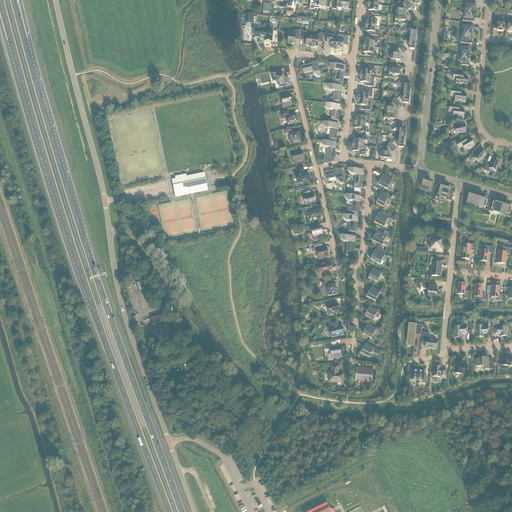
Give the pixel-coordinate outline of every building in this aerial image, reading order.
[(275,0),(275,2),(279,2),(278,8),(286,9),(286,5),(286,0),(275,0)] [(310,0),(310,10),(314,10),(314,9),(320,9),(320,0),(310,0)] [(320,0),(320,9),(325,10),(325,7),(326,7),(326,8),(329,8),(330,1),(326,1),(326,0),(320,0)] [(342,9),(343,0),(337,0),(337,2),(334,1),(333,9),(336,10),(336,8),(342,9)] [(343,0),(342,9),(348,9),(348,10),(351,10),(352,3),(349,3),(349,0),(343,0)] [(465,12),(473,13),(474,6),(475,7),(476,3),(464,2),(464,5),(465,5),(465,12)] [(378,12),(378,6),(367,5),(368,8),(368,11),(374,11),(374,15),(381,16),(381,12),(378,12)] [(395,15),(406,16),(407,12),(406,12),(406,11),(404,11),(404,10),(401,6),(399,7),(399,10),(396,10),(395,15)] [(472,19),(473,13),(465,12),(464,18),(462,18),(462,21),(474,23),(474,19),(472,19)] [(406,21),(406,16),(395,15),(394,24),(398,24),(399,26),(402,23),(403,21),(404,22),(405,21),(406,21)] [(365,26),(376,27),(377,21),(380,21),(380,18),(373,17),(373,20),(367,20),(366,23),(365,25),(365,26)] [(505,31),(506,22),(502,21),(501,21),(500,25),(497,25),(498,23),(494,23),(493,29),(497,30),(496,31),(503,32),(503,30),(505,31)] [(462,24),(461,27),(463,27),(462,34),(471,34),(471,28),(473,29),(473,25),(462,24)] [(256,29),(255,37),(262,38),(262,37),(264,37),(264,41),(265,41),(265,42),(270,43),(270,42),(271,42),(272,39),(273,31),(274,31),(274,30),(274,29),(274,28),(273,27),(273,26),(272,26),(271,25),(270,25),(268,25),(268,30),(262,30),(256,29)] [(375,33),(376,27),(365,26),(365,29),(366,29),(365,32),(372,32),(371,36),(378,36),(379,33),(375,33)] [(409,31),(406,34),(407,36),(406,39),(416,40),(417,35),(416,35),(416,30),(411,29),(411,31),(409,31)] [(298,39),(299,31),(296,30),(295,32),(293,31),(293,34),(288,34),(288,37),(286,37),(286,39),(286,41),(287,41),(287,44),(288,44),(290,45),(291,45),(293,45),(294,45),(295,38),(298,39)] [(311,48),(313,35),(307,34),(307,32),(303,31),(302,39),(306,40),(305,46),(308,46),(308,47),(311,48)] [(313,35),(311,48),(314,48),(314,47),(317,47),(318,41),(322,42),(323,34),(319,33),(318,36),(313,35)] [(460,40),(459,43),(471,44),(472,41),(470,41),(471,34),(462,34),(460,33),(460,40)] [(327,42),(326,45),(331,45),(330,49),(333,49),(333,50),(336,51),(337,40),(334,39),(334,36),(332,36),(332,35),(328,34),(327,42)] [(337,40),(336,51),(339,51),(339,50),(342,50),(343,45),(343,44),(347,44),(348,36),(344,36),(338,35),(337,40)] [(363,47),(374,48),(374,42),(378,42),(378,39),(371,38),(371,41),(364,41),(364,44),(363,46),(363,47)] [(403,39),(403,42),(404,44),(405,44),(408,47),(409,47),(409,49),(414,50),(415,44),(416,44),(416,40),(406,39),(403,39)] [(460,55),(468,56),(469,50),(471,50),(471,47),(459,45),(459,49),(461,49),(460,55)] [(373,54),(374,48),(363,47),(363,49),(363,53),(369,53),(369,57),(376,57),(376,54),(373,54)] [(399,54),(396,50),(395,51),(391,51),(390,60),(391,60),(391,61),(395,61),(395,60),(400,61),(400,60),(401,60),(402,56),(401,56),(401,55),(399,55),(399,54)] [(468,63),(468,56),(460,55),(460,56),(458,55),(457,61),(458,61),(457,65),(469,66),(469,63),(468,63)] [(318,67),(317,63),(301,66),(303,74),(313,72),(314,74),(315,75),(316,77),(318,77),(320,77),(320,79),(321,79),(318,67)] [(342,85),(345,66),(328,64),(329,64),(330,66),(331,68),(332,70),(334,70),(335,71),(336,70),(335,77),(332,77),(332,83),(342,85)] [(360,76),(370,78),(371,74),(374,74),(375,69),(368,68),(367,71),(361,71),(361,74),(360,73),(360,76)] [(394,70),(394,69),(390,68),(390,69),(389,69),(388,78),(391,78),(393,80),(397,77),(397,76),(399,76),(399,75),(400,75),(400,71),(399,71),(399,70),(394,70)] [(279,75),(278,72),(271,74),(273,81),(276,80),(277,84),(278,84),(279,87),(289,85),(287,78),(284,78),(283,75),(279,75)] [(467,85),(468,78),(463,78),(463,75),(453,73),(453,79),(457,80),(457,84),(467,85)] [(370,81),(370,78),(360,76),(359,77),(360,79),(360,82),(366,83),(366,86),(374,87),(374,84),(373,84),(373,81),(370,81)] [(401,93),(410,94),(411,90),(410,90),(410,84),(405,84),(405,85),(404,85),(400,88),(401,90),(401,93)] [(341,102),(342,86),(326,85),(327,85),(327,87),(328,89),(330,90),(332,91),(334,91),(333,98),(330,98),(330,102),(333,103),(333,101),(341,102)] [(357,100),(368,101),(368,97),(371,97),(372,91),(365,90),(365,94),(358,94),(358,97),(358,96),(357,99),(357,100)] [(465,103),(466,95),(461,94),(461,91),(451,90),(450,96),(455,96),(454,101),(465,103)] [(283,108),(290,106),(289,100),(290,99),(289,93),(281,94),(282,98),(280,98),(283,108)] [(410,99),(410,94),(401,93),(400,96),(399,98),(402,101),(403,101),(403,103),(408,104),(409,98),(410,99)] [(367,104),(368,101),(357,100),(357,102),(357,105),(360,106),(360,110),(370,111),(371,104),(367,104)] [(338,121),(340,105),(323,103),(323,104),(325,104),(325,106),(326,108),(328,109),(330,110),(332,110),(331,120),(338,121)] [(384,114),(395,115),(396,110),(395,110),(395,109),(393,109),(393,108),(390,104),(389,106),(385,105),(384,114)] [(463,118),(464,110),(459,110),(459,107),(449,106),(449,111),(453,112),(453,117),(463,118)] [(288,116),(287,112),(280,114),(281,120),(286,119),(287,124),(298,122),(296,114),(288,116)] [(354,122),(365,123),(368,124),(369,115),(363,114),(362,117),(356,116),(356,119),(355,119),(354,122)] [(395,119),(395,115),(384,114),(383,119),(387,119),(387,123),(388,124),(392,121),(392,120),(394,120),(394,119),(395,119)] [(336,140),(338,124),(321,122),(323,123),(323,125),(324,127),(326,128),(328,129),(330,129),(328,139),(335,140),(336,140)] [(365,129),(365,123),(354,122),(354,123),(355,125),(355,128),(361,129),(361,132),(367,133),(368,130),(365,129)] [(458,127),(458,123),(450,125),(451,131),(455,130),(456,135),(466,133),(464,126),(458,127)] [(395,137),(405,138),(406,134),(405,134),(405,128),(400,128),(400,130),(398,129),(395,132),(396,134),(395,137)] [(292,133),(291,130),(284,131),(285,135),(289,134),(291,144),(301,142),(299,132),(292,133)] [(363,147),(363,146),(363,141),(367,141),(367,138),(360,137),(360,140),(353,140),(353,143),(352,145),(363,147)] [(405,143),(405,138),(395,137),(396,137),(395,141),(394,142),(397,146),(398,146),(398,148),(403,148),(404,143),(405,143)] [(466,141),(465,139),(456,144),(458,149),(462,147),(465,151),(474,146),(470,139),(466,141)] [(334,162),(336,143),(335,143),(328,142),(319,141),(321,142),(321,144),(322,145),(324,147),(325,147),(328,147),(326,158),(324,157),(323,165),(334,162)] [(366,147),(363,146),(363,147),(352,145),(352,146),(352,148),(352,151),(358,152),(358,155),(365,156),(366,147)] [(298,152),(297,149),(286,151),(288,158),(292,157),(293,165),(304,162),(302,151),(298,152)] [(388,152),(385,149),(384,150),(380,149),(379,158),(380,158),(380,159),(384,160),(384,159),(389,159),(389,158),(391,159),(391,155),(390,155),(390,154),(388,154),(388,152)] [(479,163),(486,155),(480,150),(474,156),(472,154),(467,159),(471,163),(475,159),(479,163)] [(500,160),(494,158),(494,159),(493,158),(489,166),(486,165),(483,171),(488,173),(490,169),(496,172),(500,162),(499,161),(500,160)] [(304,175),(303,172),(303,168),(296,169),(297,173),(298,176),(296,176),(298,183),(309,180),(309,181),(309,182),(310,181),(308,174),(304,175)] [(361,189),(363,170),(347,168),(348,169),(348,171),(349,173),(351,174),(353,175),(355,175),(353,188),(361,189)] [(343,185),(340,169),(324,173),(326,180),(336,178),(336,180),(337,182),(339,183),(341,184),(343,184),(343,185)] [(175,195),(182,193),(183,195),(200,192),(200,190),(207,188),(204,173),(186,177),(186,175),(175,177),(175,179),(172,180),(175,195)] [(392,188),(394,184),(391,183),(393,180),(383,175),(378,184),(378,185),(381,186),(381,187),(384,188),(388,190),(388,189),(389,187),(392,188)] [(427,183),(423,182),(422,186),(421,189),(429,191),(427,197),(432,199),(435,187),(432,186),(432,185),(430,184),(430,183),(428,182),(427,183)] [(310,196),(309,193),(311,193),(309,187),(303,189),(305,194),(306,194),(307,197),(303,197),(305,205),(316,202),(314,195),(310,196)] [(437,187),(433,200),(438,201),(440,195),(448,197),(447,200),(451,201),(453,194),(449,193),(450,190),(445,189),(446,188),(443,187),(443,188),(440,187),(440,188),(437,187)] [(376,203),(378,205),(381,207),(381,206),(382,207),(384,207),(385,205),(388,206),(390,201),(387,200),(389,198),(381,194),(376,203)] [(358,213),(360,197),(344,195),(343,195),(345,195),(345,197),(346,198),(347,200),(348,201),(350,201),(352,201),(351,208),(348,207),(347,212),(358,213)] [(465,195),(463,204),(468,205),(468,203),(476,205),(478,198),(474,197),(474,196),(471,195),(471,196),(469,195),(468,196),(465,195)] [(482,199),(478,198),(476,205),(483,207),(483,209),(487,211),(490,203),(487,202),(487,201),(485,200),(485,199),(482,198),(482,199)] [(490,203),(487,211),(492,212),(492,210),(500,212),(502,205),(498,204),(498,203),(495,202),(495,203),(493,202),(493,203),(490,203)] [(506,206),(502,205),(500,212),(508,214),(507,216),(511,218),(511,216),(511,209),(511,208),(509,207),(509,206),(506,205),(506,206)] [(312,211),(311,207),(302,209),(304,217),(307,216),(307,218),(306,218),(308,223),(313,222),(312,221),(318,220),(316,210),(312,211)] [(389,225),(391,221),(388,219),(389,218),(379,213),(374,222),(384,227),(386,223),(389,225)] [(356,232),(358,217),(341,215),(343,215),(343,217),(344,219),(345,221),(347,221),(349,221),(348,232),(356,232)] [(316,231),(316,230),(319,229),(318,226),(307,228),(308,232),(311,231),(312,233),(311,233),(312,233),(313,241),(318,240),(318,238),(323,237),(321,231),(322,230),(316,231)] [(382,245),(387,236),(377,231),(372,240),(372,241),(376,243),(375,243),(378,244),(382,246),(382,245)] [(353,256),(354,252),(356,237),(339,235),(340,236),(341,238),(342,239),(343,241),(345,241),(347,242),(345,255),(353,256)] [(442,253),(442,252),(443,246),(441,246),(442,240),(436,239),(435,238),(433,237),(432,237),(430,238),(429,239),(429,241),(429,242),(430,243),(429,249),(436,250),(435,252),(442,253)] [(461,259),(469,260),(470,251),(474,252),(475,245),(463,244),(463,248),(461,248),(460,252),(462,252),(461,259)] [(323,250),(322,246),(314,248),(315,252),(317,251),(319,261),(323,260),(323,258),(328,257),(327,249),(323,250)] [(492,254),(492,247),(489,247),(488,251),(481,250),(479,261),(476,261),(487,262),(488,254),(492,254)] [(510,255),(510,249),(502,248),(502,252),(497,251),(496,255),(498,256),(497,263),(494,263),(505,265),(506,255),(510,255)] [(380,253),(376,251),(375,250),(370,259),(370,260),(374,261),(373,262),(376,263),(380,265),(380,264),(382,261),(386,262),(387,258),(384,256),(385,255),(380,253)] [(440,273),(441,269),(440,269),(441,263),(438,263),(438,259),(430,258),(430,265),(433,265),(431,276),(439,277),(440,273)] [(322,265),(322,262),(317,264),(319,275),(320,275),(332,273),(330,263),(322,265)] [(377,282),(382,273),(373,268),(368,278),(371,280),(374,281),(377,283),(377,282)] [(330,281),(322,283),(323,288),(325,296),(327,296),(333,295),(338,294),(337,290),(336,290),(335,284),(331,285),(330,281)] [(419,289),(417,284),(422,281),(417,281),(413,282),(416,288),(419,289)] [(436,294),(437,286),(433,286),(434,283),(424,282),(423,289),(428,289),(427,293),(428,293),(427,300),(434,300),(435,294),(436,294)] [(465,292),(466,284),(458,283),(457,290),(455,290),(455,294),(464,295),(464,299),(468,300),(469,292),(465,292)] [(472,285),(475,285),(473,301),(481,302),(481,301),(485,301),(485,295),(482,294),(482,286),(472,285)] [(502,302),(502,295),(499,295),(499,287),(489,286),(492,287),(491,298),(498,298),(498,301),(502,302)] [(375,301),(380,292),(371,287),(367,297),(366,297),(375,301)] [(333,305),(332,302),(324,304),(325,308),(327,307),(329,316),(333,315),(333,314),(339,312),(337,304),(333,305)] [(378,319),(379,314),(377,313),(378,311),(369,306),(365,316),(364,315),(364,316),(367,317),(367,318),(370,319),(373,320),(375,318),(378,319)] [(166,331),(164,322),(165,322),(163,315),(151,319),(153,326),(153,325),(156,325),(158,333),(156,333),(157,340),(166,337),(164,331),(166,331)] [(338,327),(337,321),(330,323),(332,329),(329,330),(331,338),(344,335),(342,327),(338,327)] [(472,324),(473,331),(476,330),(476,338),(483,337),(483,334),(489,334),(489,328),(480,328),(479,326),(479,324),(472,324)] [(377,336),(378,332),(376,330),(376,329),(368,325),(363,334),(366,336),(365,336),(368,338),(368,337),(371,339),(372,338),(371,338),(373,335),(377,336)] [(461,328),(461,327),(453,327),(453,328),(452,329),(452,333),(453,333),(454,333),(454,338),(461,338),(461,334),(467,334),(467,328),(461,328)] [(507,337),(507,327),(499,327),(499,328),(494,329),(494,335),(499,335),(499,337),(507,337)] [(436,349),(436,341),(429,341),(429,334),(423,333),(422,341),(426,341),(425,348),(436,349)] [(335,347),(335,343),(324,344),(325,352),(330,351),(331,359),(341,358),(339,347),(335,347)] [(381,351),(366,344),(361,353),(364,355),(363,355),(366,357),(366,356),(369,358),(370,357),(372,352),(379,355),(381,351)] [(155,359),(153,359),(154,363),(156,363),(157,364),(158,364),(170,402),(192,395),(186,375),(187,374),(186,371),(185,372),(179,351),(157,358),(155,359)] [(511,360),(510,359),(510,356),(503,355),(502,365),(509,366),(509,365),(511,365),(511,358),(511,359),(511,360)] [(488,359),(488,358),(481,358),(481,359),(475,360),(476,367),(482,366),(482,367),(484,367),(485,370),(493,370),(492,359),(488,359)] [(467,373),(468,366),(463,366),(463,362),(455,362),(454,373),(462,374),(462,372),(467,373)] [(338,374),(339,366),(331,366),(331,373),(329,373),(329,382),(342,383),(343,374),(338,374)] [(445,376),(446,370),(440,370),(441,367),(434,366),(432,377),(440,377),(440,375),(445,376)] [(372,371),(371,370),(364,369),(362,370),(357,369),(356,381),(371,383),(372,371)] [(426,384),(427,377),(424,376),(424,371),(411,370),(410,380),(423,381),(423,383),(426,384)] [(330,511),(326,503),(308,511),(330,511)]
